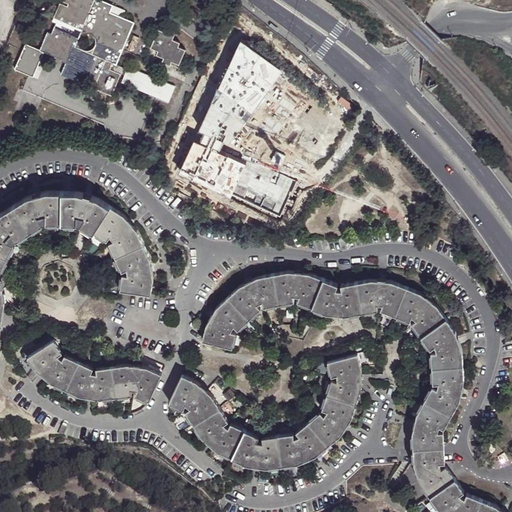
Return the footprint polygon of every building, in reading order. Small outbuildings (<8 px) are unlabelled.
[(127,43),(135,24),(124,19),(123,20),(122,20),(112,16),(111,15),(114,6),(99,0),(58,0),(68,4),(67,7),(60,3),(59,6),(54,17),(52,21),(56,23),(52,34),(47,32),(39,50),(44,52),(58,58),(61,59),(63,56),(67,58),(66,61),(60,74),(65,76),(77,82),(78,82),(80,78),(94,84),(93,88),(97,90),(108,95),(111,96),(121,74),(110,69),(112,64),(116,65),(125,47),(127,43)] [(54,17),(59,6),(55,4),(50,16),(54,17)] [(116,7),(112,16),(122,20),(125,11),(116,7)] [(159,30),(151,49),(158,52),(157,56),(164,59),(162,63),(170,66),(171,62),(179,65),(185,51),(178,48),(180,43),(173,40),(176,33),(168,30),(166,34),(159,30)] [(44,52),(39,50),(25,44),(14,69),(32,77),(42,55),(44,52)] [(56,61),(58,58),(44,52),(42,55),(56,61)] [(221,93),(233,98),(235,93),(240,95),(253,66),(237,59),(221,93)] [(131,72),(116,65),(112,64),(110,69),(121,74),(121,73),(129,76),(131,72)] [(170,88),(131,72),(129,76),(127,82),(165,99),(170,88)] [(75,85),(77,82),(65,76),(63,80),(75,85)] [(293,142),(280,136),(266,129),(265,130),(239,117),(240,115),(227,109),(212,140),(289,177),(301,150),(292,145),(293,142)] [(46,221),(63,221),(64,191),(48,191),(29,196),(15,204),(31,230),(46,221)] [(81,222),(95,231),(111,205),(98,197),(79,191),(64,191),(63,221),(81,222)] [(31,230),(15,204),(1,213),(0,214),(0,250),(9,254),(17,239),(31,230)] [(110,242),(117,256),(144,243),(138,229),(125,214),(111,205),(95,231),(108,239),(111,234),(116,240),(110,242)] [(144,243),(117,256),(123,270),(128,268),(129,274),(124,273),(121,288),(151,293),(154,277),(151,258),(144,243)] [(9,254),(0,250),(0,287),(3,287),(2,270),(9,254)] [(313,306),(324,278),(309,272),(289,270),(274,273),(280,303),(295,300),(294,295),(300,295),(298,300),(313,306)] [(264,306),(280,303),(274,273),(259,276),(240,285),(229,295),(250,318),(261,307),(258,303),(263,301),(264,306)] [(363,311),(357,281),(342,284),(343,289),(336,288),(338,284),(324,278),(313,306),(327,312),(347,314),(363,311)] [(382,308),(396,314),(407,286),(393,280),(373,278),(357,281),(363,311),(378,308),(377,303),(383,303),(382,308)] [(413,322),(422,335),(447,317),(438,304),(422,292),(407,286),(396,314),(410,320),(412,315),(418,319),(413,322)] [(239,329),(250,318),(229,295),(216,307),(206,324),(203,339),(232,347),(237,331),(231,330),(235,324),(239,329)] [(432,351),(433,366),(463,364),(463,349),(456,330),(447,317),(422,335),(431,348),(436,344),(437,350),(432,351)] [(67,388),(80,360),(66,353),(64,358),(59,354),(63,351),(55,338),(29,355),(38,368),(53,381),(67,388)] [(333,378),(328,393),(357,402),(362,387),(362,368),(358,352),(329,360),(333,375),(338,374),(338,380),(333,378)] [(117,395),(113,365),(98,367),(98,372),(92,371),(94,366),(80,360),(67,388),(81,395),(101,397),(117,395)] [(129,363),(113,365),(117,395),(132,393),(132,388),(138,388),(136,394),(150,400),(163,372),(148,366),(129,363)] [(433,385),(426,398),(452,413),(460,400),(465,381),(463,364),(433,366),(434,382),(439,382),(438,388),(433,385)] [(195,423),(220,406),(212,393),(197,380),(183,374),(170,401),(184,407),(186,403),(191,407),(187,410),(195,423)] [(321,411),(309,421),(329,444),(341,434),(352,417),(357,402),(328,393),(323,408),(328,410),(325,415),(321,411)] [(413,432),(414,447),(444,445),(444,430),(438,431),(440,425),(445,427),(452,413),(426,398),(418,413),(413,432)] [(229,420),(220,406),(195,423),(203,436),(218,450),(233,456),(246,429),(232,422),(229,427),(224,423),(229,420)] [(294,432),(279,434),(283,464),(298,462),(317,454),(329,444),(309,421),(297,430),(301,435),(294,437),(294,432)] [(260,435),(246,429),(233,456),(247,463),(267,466),(283,464),(279,434),(263,436),(264,441),(257,440),(260,435)] [(490,440),(486,441),(484,443),(483,446),(483,450),(485,453),(486,454),(490,455),(493,454),(496,451),(497,448),(496,444),(493,441),(490,440)] [(422,483),(431,496),(456,478),(447,465),(442,468),(440,462),(445,461),(445,453),(444,445),(414,447),(415,456),(415,464),(422,483)] [(475,511),(481,498),(467,492),(465,498),(460,493),(465,490),(456,478),(431,496),(440,509),(444,511),(475,511)] [(26,487),(31,492),(39,489),(46,488),(46,482),(35,483),(26,487)] [(506,511),(496,504),(481,498),(475,511),(506,511)]
